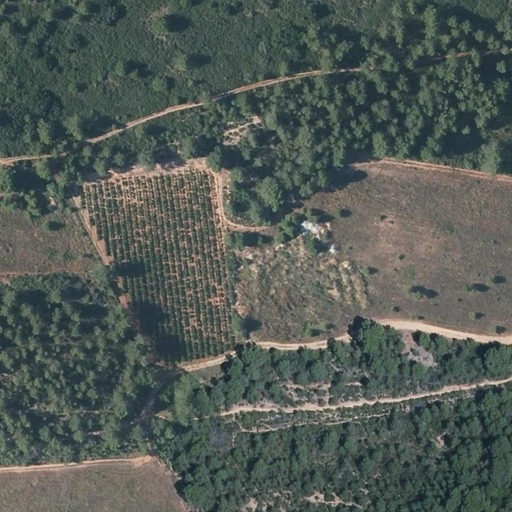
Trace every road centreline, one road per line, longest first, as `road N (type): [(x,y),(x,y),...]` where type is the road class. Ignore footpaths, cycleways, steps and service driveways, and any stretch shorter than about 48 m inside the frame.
road 1 (track): [(0,159),(56,154),(168,108),(276,80),(511,50)]
road 2 (track): [(511,380),(384,404),(158,419),(0,445)]
road 3 (track): [(511,342),(400,324),(303,349),(250,345),(161,376),(141,423)]
road 4 (track): [(0,163),(51,176),(76,204),(161,376)]
